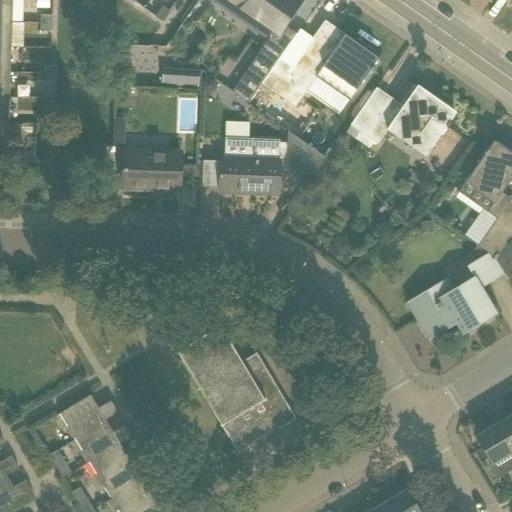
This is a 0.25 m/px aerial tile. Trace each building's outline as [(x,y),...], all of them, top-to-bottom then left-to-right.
[(12,0),(0,0),(0,21),(12,22),(12,0)] [(36,0),(36,8),(49,9),(49,0),(36,0)] [(271,43),(299,3),(295,0),(214,0),(269,39),(232,92),(248,102),(262,84),(261,84),(276,63),(276,64),(284,52),(271,43)] [(162,7),(156,17),(162,21),(169,11),(162,7)] [(52,16),(40,15),(40,23),(52,24),(52,16)] [(0,21),(0,47),(11,48),(12,22),(0,21)] [(40,23),(40,31),(52,32),(52,24),(40,23)] [(350,96),(355,89),(357,90),(378,58),(345,35),(341,40),(322,26),(289,72),(276,64),(276,63),(261,84),(262,84),(295,107),(318,74),(350,96)] [(0,47),(0,72),(10,73),(11,48),(0,47)] [(131,84),(132,58),(117,58),(116,84),(131,84)] [(51,66),(39,66),(38,74),(50,74),(51,66)] [(199,71),(162,68),(161,87),(198,90),(199,71)] [(10,73),(0,72),(0,97),(9,98),(10,73)] [(38,74),(38,82),(50,82),(50,74),(38,74)] [(413,84),(412,85),(399,104),(377,87),(350,125),(377,144),(388,129),(425,156),(445,128),(447,129),(450,124),(449,123),(455,114),(413,84)] [(0,97),(0,122),(9,123),(9,98),(0,97)] [(49,116),(37,116),(37,124),(49,124),(49,116)] [(126,119),(114,119),(113,147),(125,147),(126,119)] [(0,122),(0,149),(8,149),(9,123),(0,122)] [(37,124),(36,132),(48,132),(49,124),(37,124)] [(325,159),(310,149),(287,133),(286,161),(311,179),(325,159)] [(219,192),(279,195),(280,160),(279,160),(280,142),(225,140),(225,158),(224,158),(223,175),(220,175),(219,192)] [(459,192),(498,220),(480,246),(490,254),(489,255),(496,259),(506,243),(507,245),(511,237),(511,205),(510,204),(511,200),(511,198),(502,192),(511,178),(511,153),(494,141),(468,178),(459,192)] [(123,189),(179,191),(180,177),(198,178),(198,168),(179,168),(180,153),(124,151),(123,189)] [(433,232),(432,221),(419,223),(421,233),(433,232)] [(511,253),(507,245),(506,243),(496,259),(505,275),(506,274),(511,284),(511,253)] [(463,335),(497,314),(481,288),(505,275),(496,259),(489,255),(468,267),(474,278),(456,288),(449,278),(407,302),(430,340),(457,324),(463,335)] [(222,326),(221,326),(176,352),(177,353),(178,353),(221,425),(220,425),(220,426),(221,426),(238,454),(254,444),(251,439),(277,423),(280,429),(296,419),(256,353),(255,354),(256,355),(242,363),(221,327),(222,326)] [(91,395),(60,414),(74,438),(105,419),(106,420),(118,413),(111,401),(99,408),(91,395)] [(511,414),(501,422),(511,440),(511,414)] [(105,419),(74,438),(89,462),(120,444),(132,437),(125,425),(113,432),(106,420),(105,419)] [(511,440),(501,422),(476,436),(493,465),(511,453),(511,440)] [(89,462),(103,486),(147,460),(140,449),(127,456),(120,444),(89,462)] [(49,455),(56,468),(65,463),(57,450),(49,455)] [(0,478),(6,475),(18,468),(11,456),(0,462),(0,478)] [(156,504),(149,492),(161,485),(147,460),(103,486),(118,511),(170,511),(176,509),(169,497),(156,504)] [(0,511),(33,492),(26,480),(13,488),(6,475),(0,478),(0,511)] [(390,511),(420,511),(407,489),(385,502),(390,511)] [(82,511),(94,511),(85,497),(77,502),(82,511)] [(368,511),(390,511),(385,502),(368,511)]
